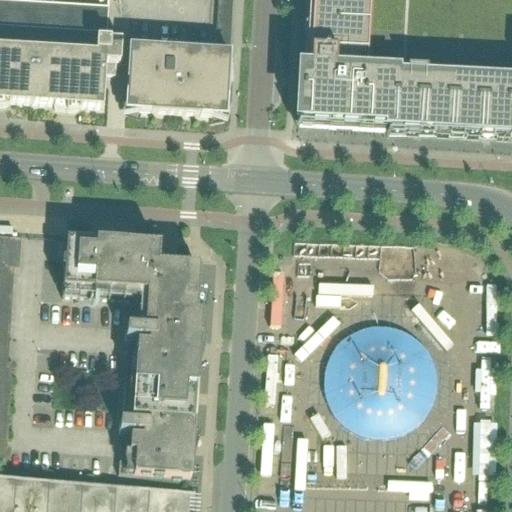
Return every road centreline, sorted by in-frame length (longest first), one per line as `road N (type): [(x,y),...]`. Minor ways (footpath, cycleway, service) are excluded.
road 1 (residential): [(227,511),(252,184)]
road 2 (tertiary): [(511,216),(431,194),(252,184)]
road 3 (tertiary): [(252,184),(0,166)]
road 4 (unclassified): [(252,184),(261,0)]
